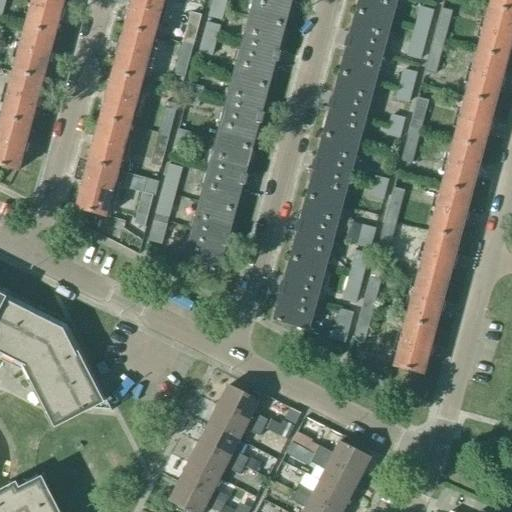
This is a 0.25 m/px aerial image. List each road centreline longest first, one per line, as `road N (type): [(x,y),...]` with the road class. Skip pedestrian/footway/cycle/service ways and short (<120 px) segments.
road 1 (residential): [(230,355),(325,0)]
road 2 (residential): [(101,0),(28,253)]
road 3 (residential): [(230,355),(28,253)]
road 4 (residential): [(430,453),(230,355)]
road 5 (unclassified): [(430,453),(488,255)]
